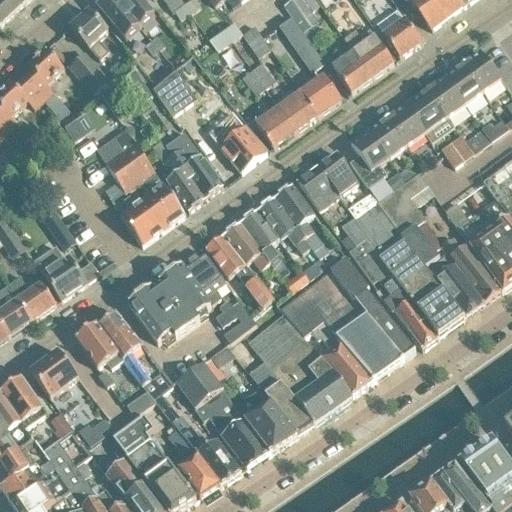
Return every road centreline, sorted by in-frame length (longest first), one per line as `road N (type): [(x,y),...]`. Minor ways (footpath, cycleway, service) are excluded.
road 1 (residential): [(0,376),(511,7)]
road 2 (residential): [(223,511),(511,313)]
